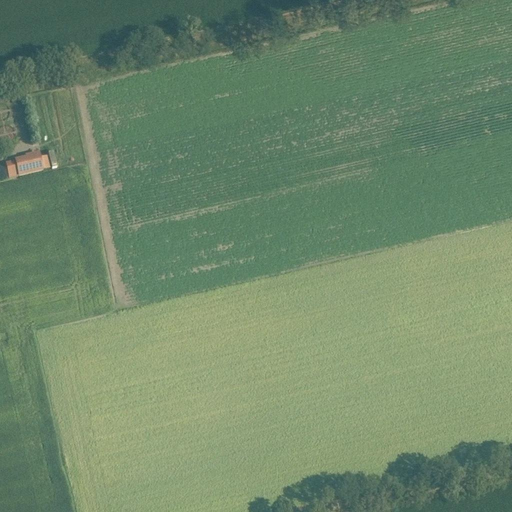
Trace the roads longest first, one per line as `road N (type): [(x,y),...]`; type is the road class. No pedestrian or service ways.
road 1 (track): [(368,0),(31,75)]
road 2 (track): [(511,471),(333,511)]
